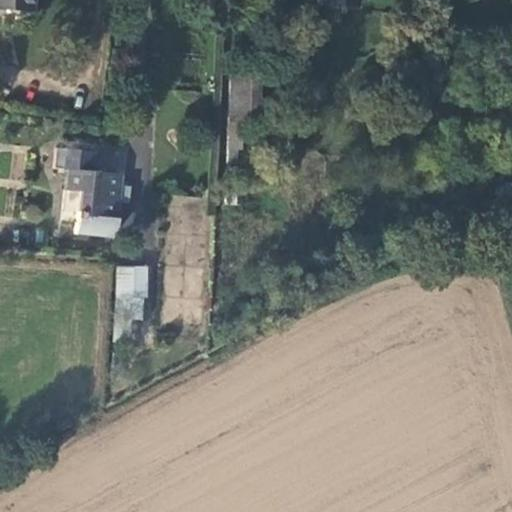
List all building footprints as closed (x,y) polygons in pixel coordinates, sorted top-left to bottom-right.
[(27,0),(0,0),(0,9),(27,11),(27,0)] [(226,121),(243,121),(254,120),(257,72),(227,71),(223,120),(226,121)] [(226,121),(225,161),(234,161),(236,148),(242,148),(243,121),(226,121)] [(91,152),(63,149),(61,170),(65,170),(63,191),(78,192),(75,216),(114,219),(118,174),(90,172),(91,152)] [(115,296),(140,299),(142,268),(115,267),(115,296)]
